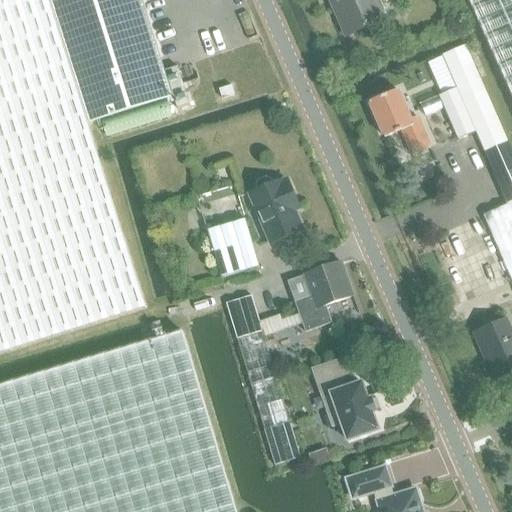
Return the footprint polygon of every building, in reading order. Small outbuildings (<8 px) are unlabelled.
[(0,0),(0,354),(146,309),(88,125),(49,0),(0,0)] [(49,0),(88,125),(172,99),(141,0),(49,0)] [(330,0),(331,1),(337,16),(342,14),(351,36),(386,20),(377,0),(330,0)] [(511,0),(468,0),(511,97),(511,0)] [(456,88),(439,95),(455,132),(459,142),(477,134),(508,206),(511,204),(511,151),(467,47),(457,51),(443,57),(443,58),(456,88)] [(177,68),(165,72),(177,109),(189,106),(177,68)] [(219,91),(222,100),(236,96),(233,87),(219,91)] [(413,156),(430,149),(417,119),(410,122),(398,92),(371,104),(386,139),(403,131),(413,156)] [(258,191),(250,195),(271,245),(302,231),(291,204),(296,202),(287,181),(282,184),(281,182),(272,185),(270,181),(266,179),(258,183),(257,187),(258,191)] [(507,207),(484,217),(487,223),(509,274),(511,281),(511,204),(508,206),(507,207)] [(244,220),(207,231),(222,278),(258,268),(244,220)] [(416,250),(433,290),(443,286),(427,246),(416,250)] [(312,298),(295,305),(299,315),(303,325),(307,335),(333,325),(327,309),(353,298),(341,265),(305,278),(312,298)] [(227,306),(275,466),(300,460),(252,298),(227,306)] [(511,337),(506,323),(474,337),(482,356),(486,354),(499,383),(507,379),(509,382),(511,380),(511,337)] [(0,511),(236,511),(183,333),(0,387),(0,511)] [(347,358),(314,369),(321,389),(330,386),(339,412),(330,415),(334,429),(343,426),(349,441),(380,431),(374,413),(378,412),(373,399),(369,400),(363,383),(350,387),(347,378),(353,377),(347,358)] [(385,469),(347,481),(353,500),(376,493),(379,502),(378,503),(380,511),(422,511),(416,491),(391,498),(388,489),(391,488),(385,469)]
